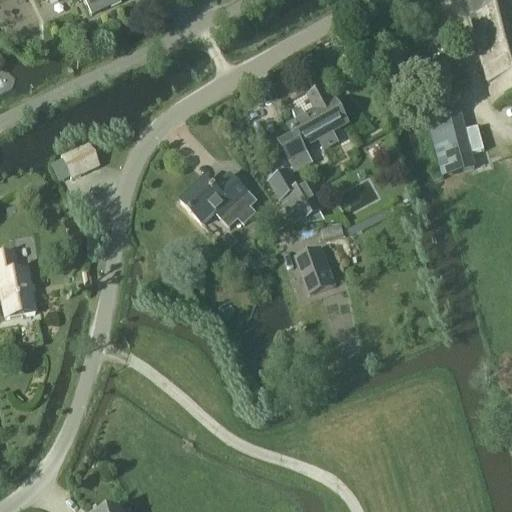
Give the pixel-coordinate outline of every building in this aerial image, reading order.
[(81,0),(89,16),(120,2),(118,0),(45,0),(46,2),(50,0),(81,0)] [(493,110),(511,104),(511,0),(465,0),(471,20),(493,110)] [(357,70),(364,68),(362,61),(355,63),(357,70)] [(292,135),(277,143),(296,176),(304,171),(300,163),(308,158),(303,149),(346,126),(335,105),(332,107),(324,92),(311,99),(319,114),(290,129),(292,135)] [(457,109),(426,117),(442,179),(473,171),(457,109)] [(70,180),(97,168),(88,148),(61,161),(70,180)] [(214,189),(212,191),(204,182),(181,205),(202,227),(214,215),(229,230),(238,221),(243,227),(255,216),(249,210),(256,204),(229,176),(215,190),(214,189)] [(291,182),(269,194),(289,230),(321,212),(307,186),(297,192),(291,182)] [(228,235),(222,241),(226,245),(232,239),(228,235)] [(335,290),(321,251),(293,262),(308,300),(335,290)] [(0,256),(0,289),(5,321),(34,316),(27,272),(17,273),(14,254),(0,256)]
